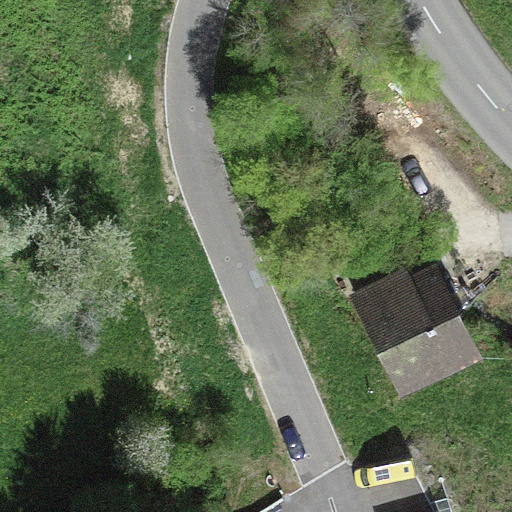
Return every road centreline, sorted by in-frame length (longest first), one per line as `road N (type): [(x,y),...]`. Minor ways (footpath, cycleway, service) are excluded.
road 1 (residential): [(204,0),(189,37),(186,123),(319,470)]
road 2 (tertiary): [(511,124),(420,0)]
